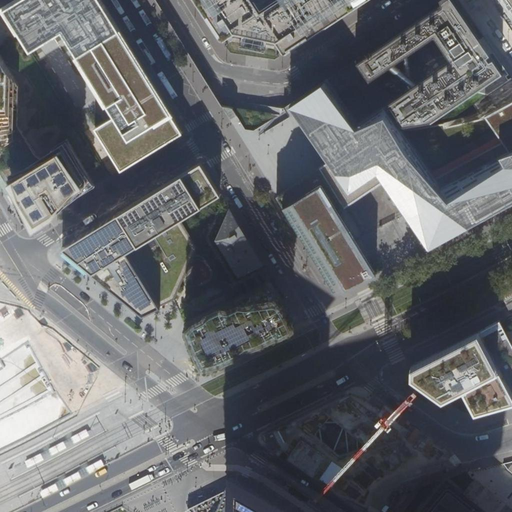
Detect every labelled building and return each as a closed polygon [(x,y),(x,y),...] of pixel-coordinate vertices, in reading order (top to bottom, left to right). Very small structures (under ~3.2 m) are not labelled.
[(16,0),(4,8),(12,21),(18,32),(19,33),(29,50),(30,49),(61,30),(114,115),(95,127),(121,169),(127,166),(142,156),(159,146),(169,139),(182,132),(176,121),(168,109),(131,49),(131,48),(101,0),(16,0)] [(192,0),(222,43),(234,34),(274,43),(282,56),(321,30),(367,0),(252,0),(248,3),(245,0),(192,0)] [(364,53),(356,59),(365,72),(404,126),(439,120),(481,92),(511,71),(484,36),(480,39),(460,8),(453,0),(446,0),(439,5),(432,10),(431,8),(407,24),(364,53)] [(288,105),(285,107),(293,120),(304,138),(310,149),(320,166),(345,205),(385,180),(409,215),(419,230),(430,246),(475,223),(511,202),(511,102),(500,109),(491,114),(504,134),(437,171),(407,129),(404,126),(365,72),(356,59),(349,64),(322,82),(288,105)] [(0,171),(0,172),(6,182),(31,224),(85,192),(95,186),(70,144),(59,150),(41,161),(18,125),(18,88),(12,79),(9,75),(6,70),(3,66),(1,63),(0,61),(0,171)] [(511,72),(511,71),(481,92),(491,95),(500,109),(511,102),(511,72)] [(227,108),(222,107),(230,120),(233,118),(237,116),(232,109),(227,108)] [(210,177),(201,162),(181,174),(154,191),(118,213),(137,245),(180,218),(200,206),(220,194),(210,177)] [(345,205),(320,166),(276,196),(330,283),(336,292),(377,272),(360,245),(338,210),(345,205)] [(244,232),(230,208),(216,239),(235,273),(247,266),(260,258),(244,232)] [(137,245),(118,213),(91,229),(62,247),(79,260),(98,276),(144,314),(158,308),(174,300),(197,247),(180,218),(137,245)] [(279,313),(274,304),(252,314),(243,298),(231,304),(241,326),(230,331),(220,309),(207,316),(208,319),(188,329),(204,362),(218,355),(219,357),(244,345),(269,333),(267,331),(283,323),(279,313)] [(511,340),(501,320),(479,331),(511,393),(511,340)] [(511,404),(511,393),(479,331),(412,365),(410,376),(442,397),(466,388),(481,413),(511,404)] [(83,431),(67,439),(70,447),(87,438),(83,431)] [(43,451),(46,458),(62,451),(58,444),(43,451)] [(19,463),(22,470),(38,462),(35,455),(19,463)] [(86,474),(103,465),(99,459),(83,467),(86,474)] [(62,485),(79,477),(76,471),(59,479),(62,485)] [(39,497),(55,488),(52,482),(35,490),(39,497)] [(481,511),(446,483),(422,511),(481,511)] [(277,511),(249,494),(189,511),(277,511)]
